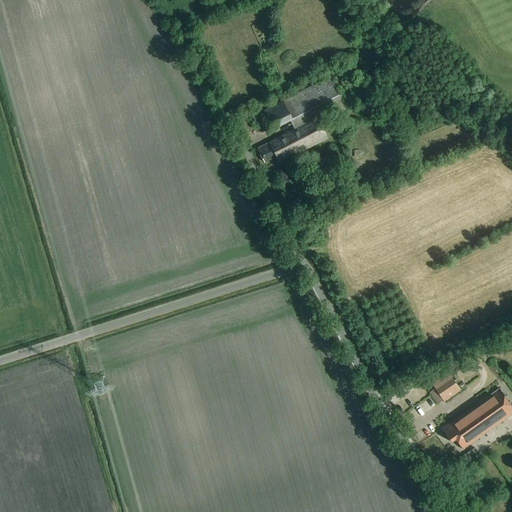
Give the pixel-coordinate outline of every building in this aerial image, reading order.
[(276,128),(278,134),(318,113),(322,122),(347,109),(331,77),(252,116),(258,128),(265,125),(268,132),(276,128)] [(256,149),(263,163),(275,157),(278,163),(327,139),(316,117),(282,134),(282,135),(277,138),(276,137),(267,142),(268,143),(256,149)] [(433,386),(445,402),(460,391),(450,375),(433,386)] [(464,414),(442,429),(451,442),(455,440),(461,447),(462,450),(463,449),(465,448),(477,439),(478,438),(477,436),(490,426),(492,428),(511,414),(511,406),(499,388),(479,403),(481,405),(466,415),(464,413),(464,414)] [(469,452),(473,458),(479,454),(475,448),(469,452)]
